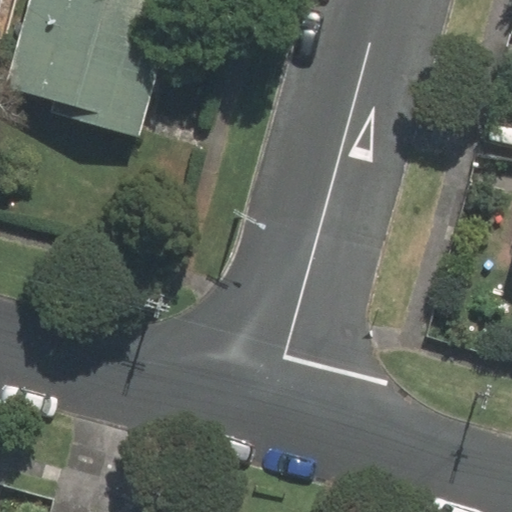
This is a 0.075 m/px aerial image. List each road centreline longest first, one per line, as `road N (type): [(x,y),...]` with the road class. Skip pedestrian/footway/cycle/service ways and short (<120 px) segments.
road 1 (residential): [(272,418),(380,0)]
road 2 (residential): [(0,344),(272,418)]
road 3 (residential): [(272,418),(511,482)]
